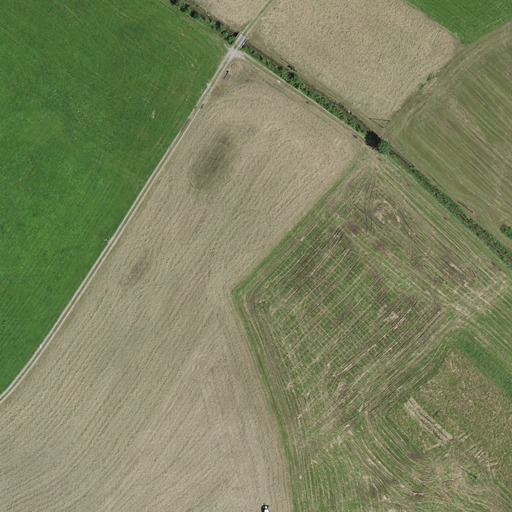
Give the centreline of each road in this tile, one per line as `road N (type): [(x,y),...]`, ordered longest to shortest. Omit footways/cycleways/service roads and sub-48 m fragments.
road 1 (track): [(267,0),(0,398)]
road 2 (track): [(511,274),(355,133),(165,0)]
